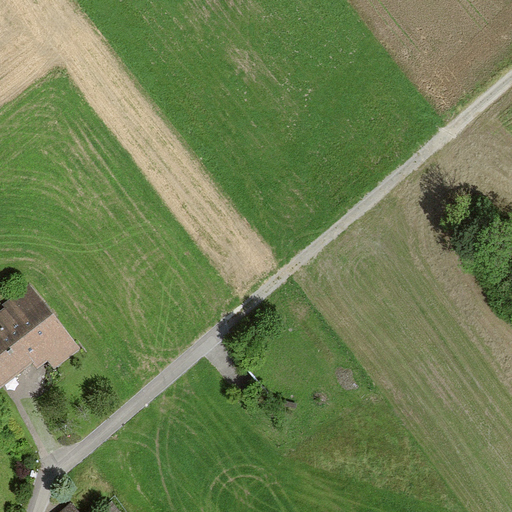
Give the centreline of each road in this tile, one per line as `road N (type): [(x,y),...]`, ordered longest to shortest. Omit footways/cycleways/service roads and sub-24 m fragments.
road 1 (track): [(171,373),(511,78)]
road 2 (residential): [(35,511),(46,477),(171,373)]
